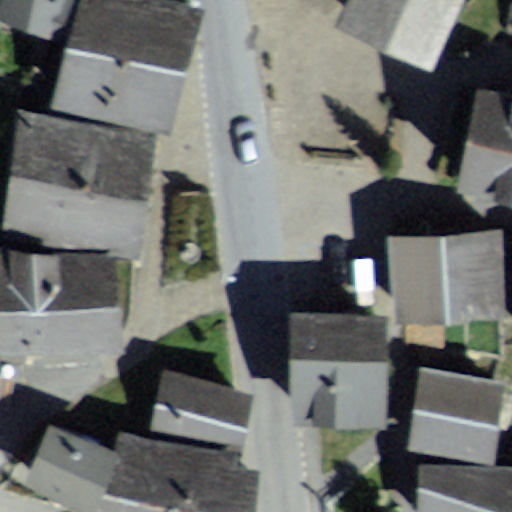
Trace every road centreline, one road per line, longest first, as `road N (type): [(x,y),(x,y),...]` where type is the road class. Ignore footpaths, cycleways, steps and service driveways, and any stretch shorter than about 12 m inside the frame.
road 1 (primary): [(230,0),(287,511)]
road 2 (unknown): [(388,470),(511,386)]
